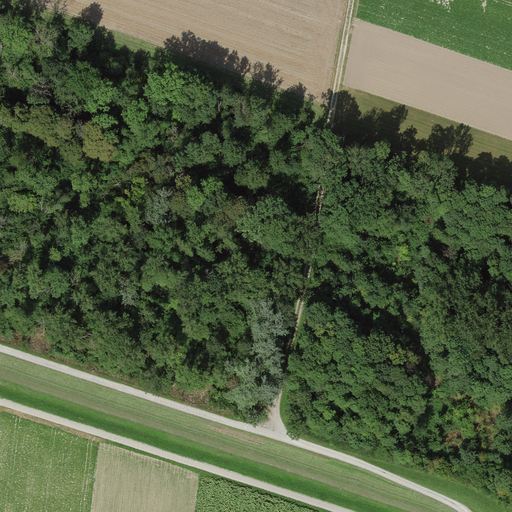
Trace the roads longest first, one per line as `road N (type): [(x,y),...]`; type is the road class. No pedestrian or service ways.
road 1 (track): [(0,348),(370,468),(463,511)]
road 2 (track): [(271,434),(354,0)]
road 3 (track): [(339,511),(0,398)]
